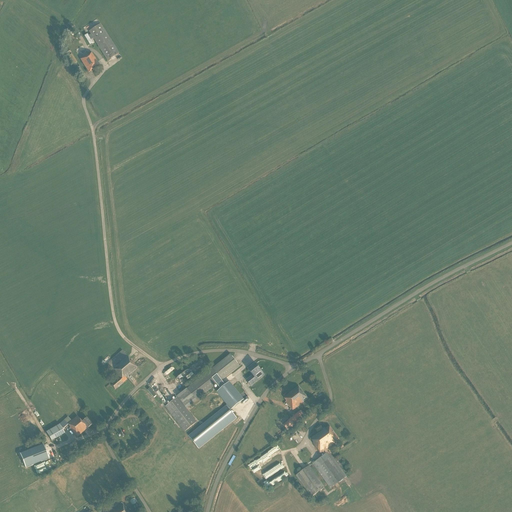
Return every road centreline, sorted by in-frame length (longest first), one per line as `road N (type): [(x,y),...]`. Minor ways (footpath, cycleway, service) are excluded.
road 1 (unclassified): [(149,511),(105,436),(127,397),(164,364),(203,351),(247,352),(291,369)]
road 2 (unclassified): [(291,369),(511,243)]
road 3 (unclassified): [(207,511),(250,416),(291,369)]
